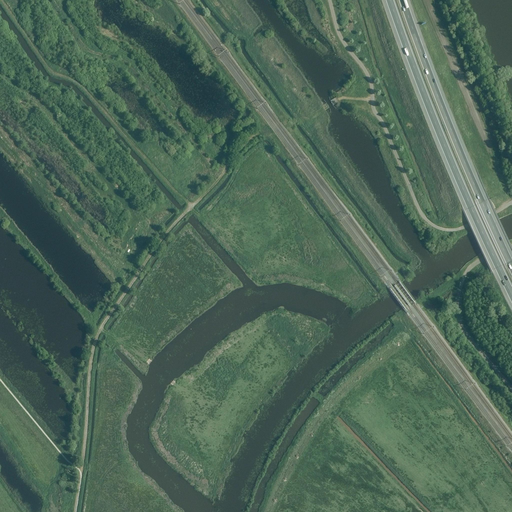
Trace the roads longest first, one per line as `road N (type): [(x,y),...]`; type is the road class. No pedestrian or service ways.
road 1 (track): [(74,511),(93,343),(160,240),(262,123)]
road 2 (motorway): [(389,0),(511,294)]
road 3 (motorway): [(511,267),(402,0)]
road 4 (unclassified): [(511,389),(465,334),(457,307),(469,268),(511,246)]
